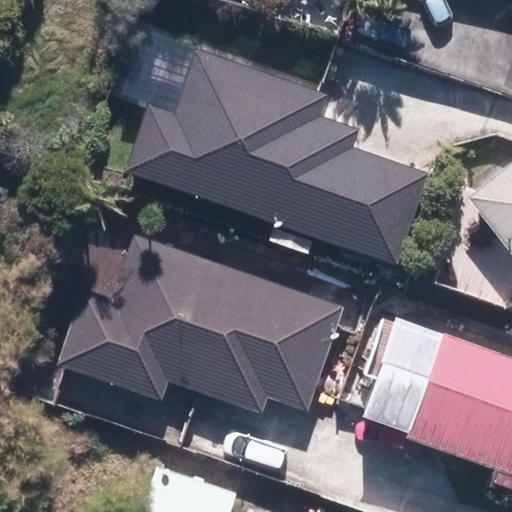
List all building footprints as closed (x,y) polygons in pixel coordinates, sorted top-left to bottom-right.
[(146,108),(124,171),(395,267),(426,179),(349,152),(356,134),(318,120),(325,101),(194,55),(172,117),(146,108)] [(511,161),(464,198),(511,260),(511,161)] [(340,309),(132,237),(110,302),(83,293),(58,365),(158,399),(164,381),(258,414),(263,398),(304,412),(340,309)] [(511,363),(437,338),(401,439),(511,477),(511,363)] [(227,511),(234,495),(155,467),(139,511),(227,511)]
